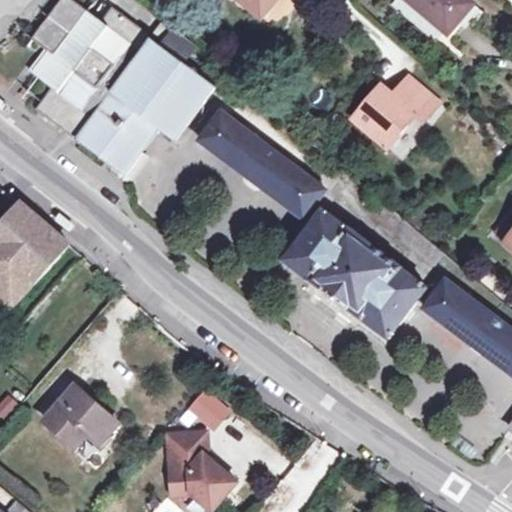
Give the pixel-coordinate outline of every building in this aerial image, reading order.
[(141,50),(146,43),(135,36),(140,28),(110,6),(99,21),(85,11),(69,0),(60,0),(31,39),(52,54),(37,76),(58,92),(41,114),(65,132),(68,127),(79,135),(91,117),(106,97),(109,93),(124,73),(141,50)] [(247,0),(262,12),(272,0),(247,0)] [(407,0),(449,34),(475,3),(470,0),(407,0)] [(159,38),(167,27),(159,21),(150,32),(159,38)] [(91,117),(79,135),(75,139),(125,176),(143,152),(160,130),(176,143),(216,88),(184,63),(194,49),(173,32),(162,46),(150,37),(146,43),(141,50),(124,73),(109,93),(106,97),(91,117)] [(441,104),(410,78),(394,97),(385,89),(376,101),(373,99),(355,121),(390,150),(417,117),(425,124),(441,104)] [(373,99),(376,101),(385,89),(383,87),(373,99)] [(0,102),(7,108),(13,101),(0,91),(0,102)] [(201,143),(304,219),(326,191),(223,112),(201,143)] [(143,152),(125,176),(133,182),(151,158),(143,152)] [(406,240),(416,230),(374,195),(365,206),(406,240)] [(0,232),(0,293),(16,308),(36,286),(71,247),(23,205),(0,232)] [(80,221),(63,209),(58,216),(75,229),(80,221)] [(511,212),(494,234),(511,249),(511,212)] [(402,269),(350,231),(349,232),(323,213),(286,263),(311,281),(310,283),(362,322),(363,320),(390,339),(427,290),(400,270),(402,269)] [(445,255),(416,230),(406,240),(436,265),(445,255)] [(511,375),(511,329),(447,281),(424,311),(511,375)] [(49,421),(78,447),(89,434),(102,444),(120,423),(79,386),(49,421)] [(0,407),(0,413),(7,419),(20,404),(10,396),(0,407)] [(208,432),(171,435),(175,496),(195,494),(214,511),(239,483),(207,455),(210,451),(208,432)]
